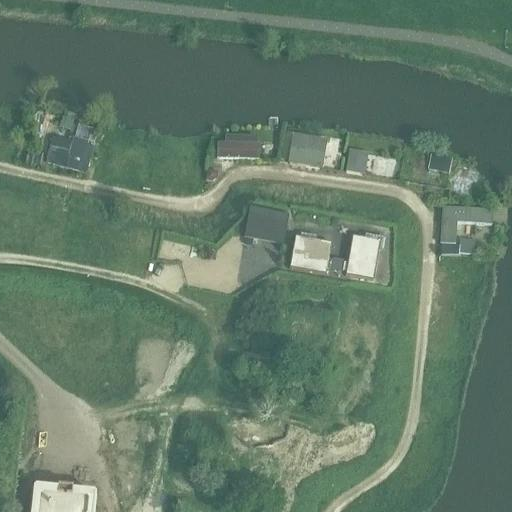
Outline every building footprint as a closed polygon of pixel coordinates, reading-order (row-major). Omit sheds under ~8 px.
[(77,126),(73,140),(87,144),(91,130),(77,126)] [(218,161),(261,161),(261,147),(259,147),(259,137),(227,137),(227,146),(218,146),(218,161)] [(326,143),(293,137),(287,165),(321,171),(326,143)] [(73,140),(72,140),(71,145),(52,140),(45,165),(81,175),(89,145),(87,144),(73,140)] [(28,153),(25,165),(40,168),(43,156),(28,153)] [(431,157),(428,172),(448,176),(451,161),(431,157)] [(348,163),(346,174),(365,177),(367,166),(348,163)] [(206,172),(205,182),(212,183),(216,180),(217,174),(206,172)] [(491,213),(441,210),(439,246),(454,247),(456,225),(491,227),(491,213)] [(288,218),(249,211),(244,241),(282,248),(288,218)] [(327,262),(330,246),(314,243),(315,239),(299,236),(299,240),(294,239),(288,271),(324,277),(326,271),(330,272),(332,263),(327,262)] [(346,274),(345,278),(372,282),(377,251),(381,252),(384,239),(364,236),(363,241),(351,239),(347,266),(343,265),(341,274),(346,274)] [(461,242),(460,255),(473,256),(474,243),(461,242)] [(30,493),(28,511),(92,511),(94,502),(94,498),(93,497),(92,496),(35,490),(33,490),(32,491),(31,491),(31,492),(30,493)]
